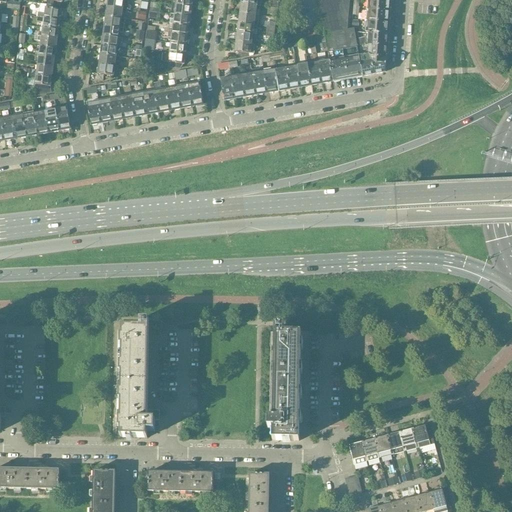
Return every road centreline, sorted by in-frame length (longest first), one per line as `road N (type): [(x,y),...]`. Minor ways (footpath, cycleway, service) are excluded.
road 1 (primary): [(0,276),(403,256),(464,263),(511,288)]
road 2 (motorway): [(0,251),(249,223),(511,212)]
road 3 (primary): [(511,97),(386,157),(214,210)]
road 4 (motorway): [(511,192),(214,210)]
road 5 (residential): [(221,123),(394,91),(404,0)]
road 6 (primary): [(214,210),(0,232)]
road 7 (residential): [(325,457),(325,350),(367,340)]
road 8 (residential): [(279,456),(129,453)]
road 9 (residential): [(85,0),(75,73),(84,148)]
road 10 (primary): [(511,129),(493,210),(511,271)]
road 11 (residential): [(84,148),(221,123)]
road 12 (residential): [(129,453),(0,448)]
road 13 (residential): [(217,0),(212,84),(221,123)]
